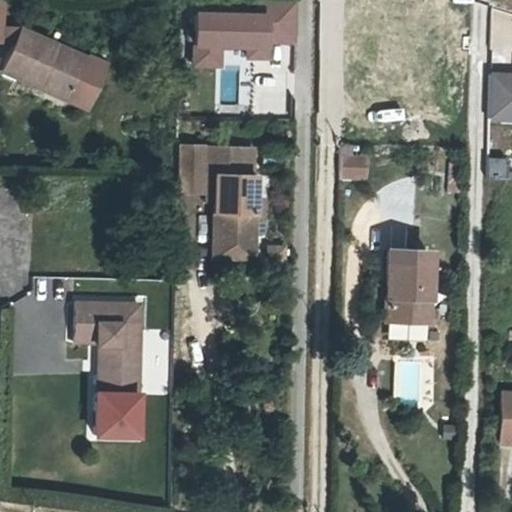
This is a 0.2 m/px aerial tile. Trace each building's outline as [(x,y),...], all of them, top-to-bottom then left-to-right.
[(265,39),(296,40),(296,0),(257,0),(258,12),(196,11),(195,42),(220,43),(248,43),(248,55),(265,55),(265,39)] [(373,0),(370,53),(416,55),(419,0),(373,0)] [(0,68),(35,83),(38,75),(69,89),(84,56),(18,27),(0,68)] [(220,43),(195,42),(195,63),(220,63),(220,43)] [(223,64),(244,61),(243,49),(221,52),(223,64)] [(38,75),(35,83),(83,104),(101,63),(84,56),(69,89),(38,75)] [(487,76),(486,120),(500,120),(501,76),(487,76)] [(511,76),(501,76),(500,120),(511,120),(511,76)] [(206,145),(184,146),(185,173),(207,172),(206,145)] [(257,229),(258,198),(259,174),(247,174),(248,145),(214,145),(213,173),(220,173),(220,201),(220,228),(257,229)] [(364,157),(336,156),(335,177),(363,178),(364,157)] [(212,201),(220,201),(220,173),(213,173),(212,201)] [(267,199),(258,198),(257,229),(267,229),(267,199)] [(257,229),(220,228),(219,255),(257,256),(257,229)] [(265,264),(286,264),(286,245),(265,245),(265,264)] [(382,252),(381,319),(423,320),(425,253),(382,252)] [(95,343),(98,343),(103,343),(103,390),(136,391),(137,301),(74,300),(73,338),(94,339),(95,343)] [(511,395),(499,395),(496,444),(511,445),(511,395)]
